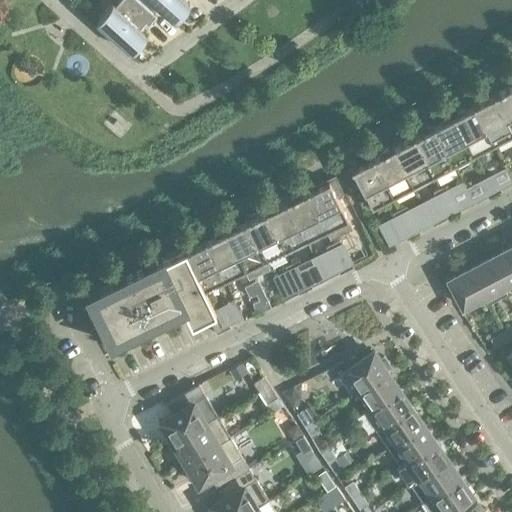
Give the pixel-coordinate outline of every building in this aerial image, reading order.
[(147,25),(156,15),(140,0),(119,0),(114,5),(112,2),(105,10),(96,19),(130,50),(132,49),(137,48),(142,45),(145,40),(144,35),(146,33),(140,28),(145,22),(147,25)] [(152,0),(173,19),(175,18),(181,17),(185,14),(188,9),(187,4),(189,2),(186,0),(152,0)] [(511,84),(494,94),(511,128),(511,84)] [(511,132),(511,128),(494,94),(474,104),(494,142),(511,132)] [(494,142),(474,104),(454,115),(473,153),(494,142)] [(473,153),(454,115),(433,125),(453,163),(473,153)] [(115,117),(110,121),(118,129),(123,125),(115,117)] [(453,163),(433,125),(413,136),(433,174),(453,163)] [(433,174),(413,136),(393,146),(413,184),(433,174)] [(413,184),(393,146),(373,156),(372,156),(392,195),(413,184)] [(392,195),(372,156),(346,170),(355,187),(360,184),(371,206),(392,195)] [(487,163),(473,170),(479,180),(492,173),(487,163)] [(333,177),(307,189),(330,237),(352,227),(337,196),(342,194),(333,177)] [(482,186),(487,196),(501,189),(495,179),(482,186)] [(446,183),(433,190),(438,201),(452,194),(446,183)] [(330,237),(307,189),(306,190),(287,200),(306,239),(325,229),(330,238),(330,237)] [(306,239),(287,200),(266,210),(285,249),(306,239)] [(441,207),(447,217),(460,210),(455,200),(441,207)] [(406,204),(392,211),(398,222),(411,215),(406,204)] [(285,249),(266,210),(246,220),(265,258),(285,249)] [(265,258),(246,220),(245,220),(246,223),(241,225),(240,223),(225,230),(244,269),(249,278),(269,268),(265,258)] [(401,228),(406,238),(420,231),(414,221),(401,228)] [(244,269),(225,230),(211,237),(212,239),(207,242),(205,240),(224,278),(244,269)] [(339,238),(326,245),(331,256),(345,249),(339,238)] [(224,278),(205,240),(184,250),(204,288),(224,278)] [(511,278),(511,256),(507,247),(488,257),(502,284),(511,278)] [(178,297),(191,323),(192,322),(191,320),(212,310),(214,312),(215,311),(204,288),(184,250),(164,260),(162,257),(161,258),(162,260),(160,261),(162,263),(152,268),(150,264),(89,294),(111,341),(173,310),(168,301),(178,297)] [(334,262),(339,272),(353,266),(347,255),(334,262)] [(488,257),(469,267),(483,294),(487,302),(506,292),(502,284),(488,257)] [(298,258),(285,265),(290,276),(304,269),(298,258)] [(463,304),(483,294),(469,267),(449,278),(463,304)] [(293,282),(298,292),(312,286),(306,275),(293,282)] [(244,285),(249,296),(263,289),(257,278),(244,285)] [(252,301),(257,312),(271,306),(265,295),(252,301)] [(216,332),(230,326),(225,315),(211,321),(216,332)] [(511,325),(502,331),(507,340),(511,336),(511,325)] [(507,340),(502,331),(490,337),(494,346),(507,340)] [(359,387),(386,369),(385,368),(390,365),(384,355),(379,359),(373,350),(338,374),(351,393),(359,387)] [(386,369),(359,387),(371,404),(362,409),(363,410),(398,386),(386,369)] [(253,381),(266,402),(277,395),(263,374),(253,381)] [(169,444),(218,414),(198,382),(173,398),(179,408),(156,422),(169,444)] [(398,386),(363,410),(375,428),(410,404),(398,386)] [(388,446),(422,422),(410,404),(375,428),(388,446)] [(312,419),(307,409),(298,414),(304,424),(312,419)] [(218,414),(169,444),(181,464),(230,435),(218,414)] [(318,429),(312,419),(304,424),(309,434),(318,429)] [(400,464),(435,440),(422,422),(388,446),(400,464)] [(223,482),(249,466),(242,456),(230,435),(181,464),(194,485),(217,471),(223,482)] [(411,483),(447,458),(435,440),(400,464),(396,466),(409,484),(411,483)] [(336,456),(329,446),(321,452),(327,461),(336,456)] [(342,465),(336,456),(327,461),(334,471),(342,465)] [(433,494),(459,475),(447,458),(411,483),(423,500),(433,494)] [(249,466),(223,482),(230,492),(207,507),(210,511),(245,511),(268,498),(249,466)] [(335,484),(326,471),(318,476),(327,489),(335,484)] [(459,475),(433,494),(445,511),(472,493),(459,475)] [(360,491),(354,482),(345,487),(352,497),(360,491)] [(367,501),(360,491),(352,497),(358,506),(367,501)] [(268,498),(245,511),(260,511),(257,506),(268,499),(268,498)] [(484,511),(476,499),(457,511),(484,511)]
